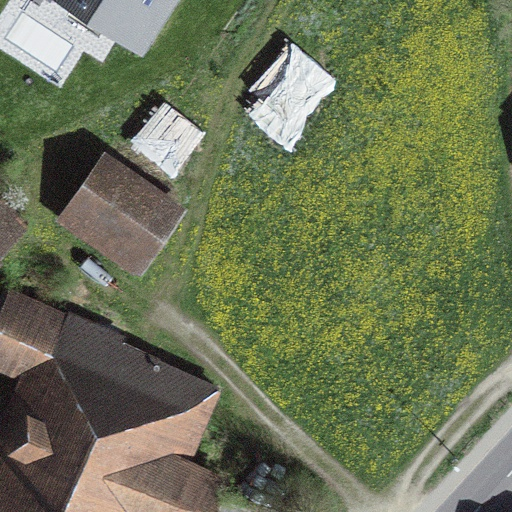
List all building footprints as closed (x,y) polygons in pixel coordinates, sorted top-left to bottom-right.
[(168,0),(65,0),(140,46),(168,0)] [(155,104),(137,144),(181,163),(199,123),(155,104)] [(140,260),(176,208),(104,157),(67,209),(140,260)] [(0,246),(22,222),(0,202),(0,246)] [(0,328),(0,360),(23,371),(9,404),(34,415),(0,490),(0,511),(127,511),(130,507),(140,511),(208,511),(221,484),(181,466),(216,387),(14,297),(0,328)]
